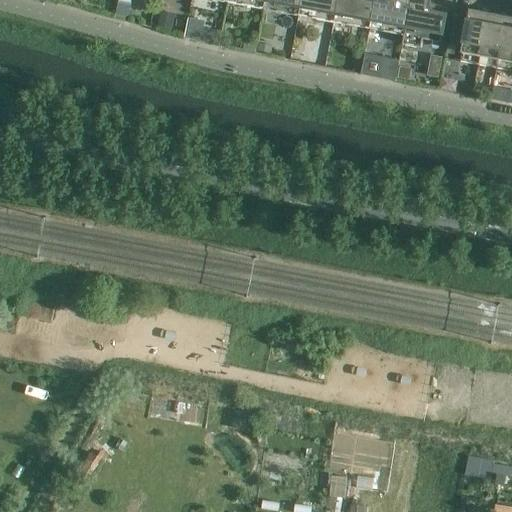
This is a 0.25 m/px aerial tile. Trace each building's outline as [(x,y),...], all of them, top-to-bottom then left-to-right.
[(228,0),(228,3),(263,9),(264,0),(228,0)] [(264,0),(263,9),(298,16),(301,0),(264,0)] [(301,0),(298,16),(334,23),(338,0),(301,0)] [(338,0),(334,23),(369,30),(374,0),(373,0),(374,1),(366,0),(338,0)] [(374,0),(369,30),(404,36),(411,0),(392,0),(392,1),(390,1),(388,2),(388,4),(375,2),(375,0),(374,0)] [(411,0),(404,36),(402,45),(421,48),(423,40),(441,43),(447,9),(446,9),(445,15),(432,12),(432,11),(431,8),(429,8),(430,0),(411,0)] [(480,56),(488,13),(469,10),(461,53),(480,56)] [(480,56),(498,60),(507,17),(488,13),(480,56)] [(511,17),(507,17),(498,60),(511,62),(511,17)] [(19,318),(52,323),(56,296),(23,291),(19,318)]
